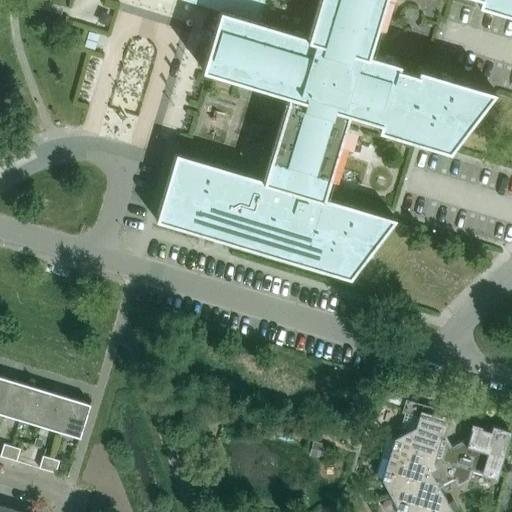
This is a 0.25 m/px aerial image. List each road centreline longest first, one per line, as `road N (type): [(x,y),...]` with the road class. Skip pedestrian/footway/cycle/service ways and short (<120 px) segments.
road 1 (residential): [(443,364),(100,260)]
road 2 (residential): [(100,260),(130,162),(73,148),(0,178)]
